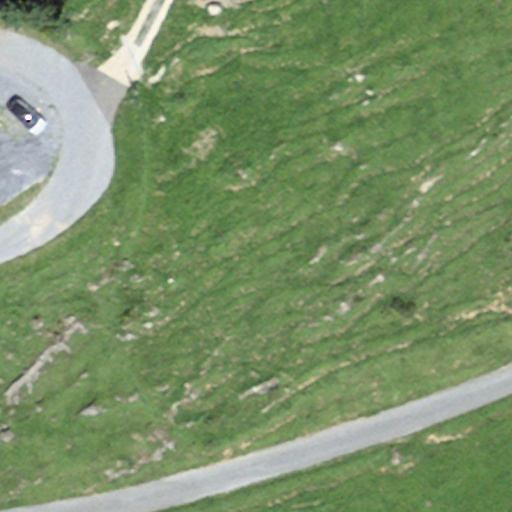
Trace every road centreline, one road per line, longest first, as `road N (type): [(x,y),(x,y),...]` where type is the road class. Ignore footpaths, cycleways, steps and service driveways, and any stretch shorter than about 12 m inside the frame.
road 1 (track): [(77,511),(197,484),(511,379)]
road 2 (track): [(83,114),(86,146),(66,197),(0,246)]
road 3 (track): [(83,114),(131,54),(158,0)]
